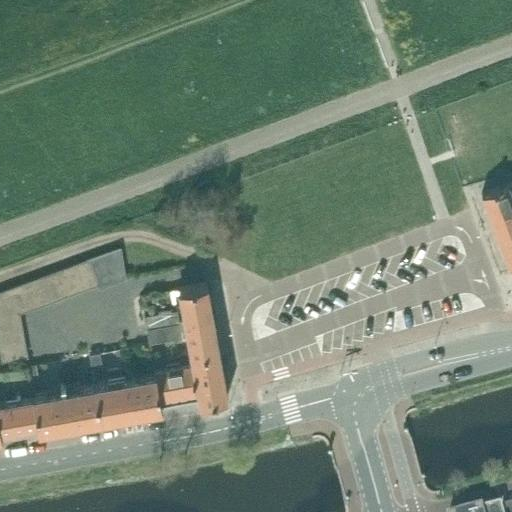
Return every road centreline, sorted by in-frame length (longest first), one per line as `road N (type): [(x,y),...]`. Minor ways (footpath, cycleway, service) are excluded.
road 1 (tertiary): [(0,470),(358,398)]
road 2 (secondary): [(358,398),(377,385),(511,350)]
